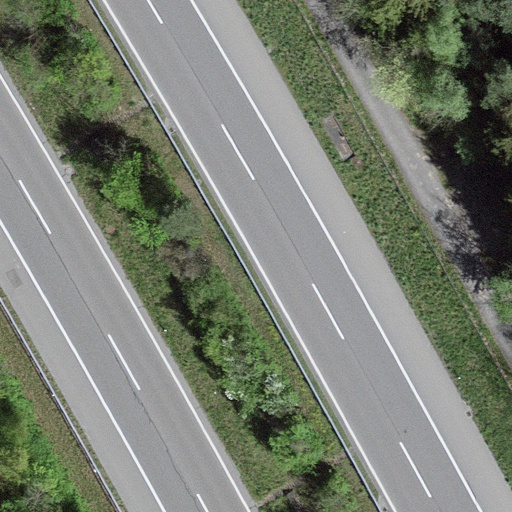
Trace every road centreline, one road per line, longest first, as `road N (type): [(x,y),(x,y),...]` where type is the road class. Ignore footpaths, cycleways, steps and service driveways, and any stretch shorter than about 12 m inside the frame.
road 1 (motorway): [(437,511),(147,0)]
road 2 (motorway): [(0,148),(206,511)]
road 3 (track): [(511,341),(318,0)]
